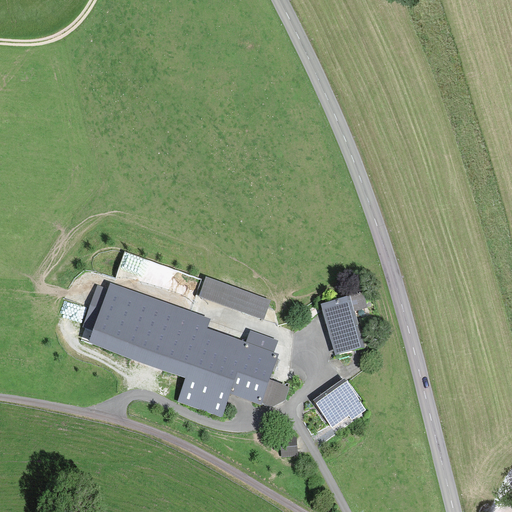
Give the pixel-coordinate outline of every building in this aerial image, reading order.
[(208,277),(201,294),(264,318),(270,302),(208,277)] [(204,323),(97,284),(81,327),(138,348),(134,357),(153,364),(156,355),(188,366),(204,323)] [(337,359),(365,352),(354,311),(366,307),(361,290),(349,293),(350,298),(323,305),(337,359)] [(249,339),(204,323),(177,400),(222,415),(231,388),(249,339)] [(249,339),(276,349),(279,340),(252,330),(249,339)] [(249,339),(231,388),(274,403),(287,397),(291,385),(270,378),(280,350),(276,349),(249,339)] [(314,404),(332,428),(350,416),(353,420),(365,411),(344,382),(314,404)] [(295,439),(282,441),(284,454),(296,453),(295,439)]
